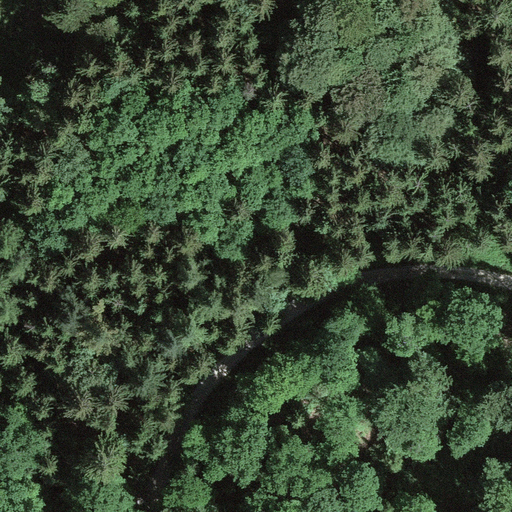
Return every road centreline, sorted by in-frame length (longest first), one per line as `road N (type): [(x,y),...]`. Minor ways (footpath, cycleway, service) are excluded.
road 1 (track): [(511,289),(412,273),(338,290),(273,323),(210,381),(173,438),(152,511)]
road 2 (track): [(152,511),(0,469)]
